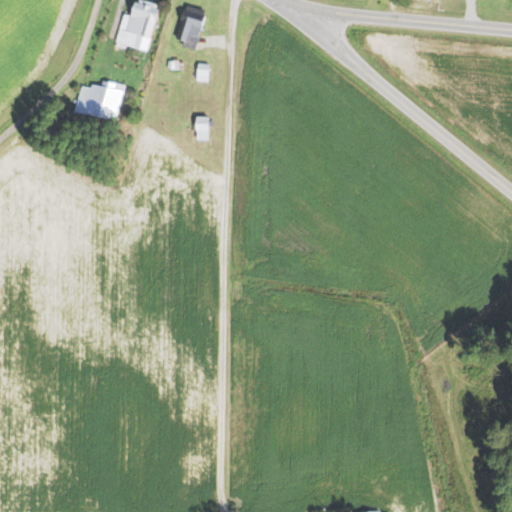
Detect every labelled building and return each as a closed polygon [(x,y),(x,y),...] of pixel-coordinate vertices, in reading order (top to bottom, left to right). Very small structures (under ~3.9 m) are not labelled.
[(144,0),(156,3),(155,8),(158,9),(147,51),(125,45),(124,48),(114,45),(122,14),(128,15),(132,2),(135,3),(136,0),(144,0)] [(202,12),(183,6),(174,38),(185,42),(187,35),(196,37),(202,12)] [(183,61),(183,70),(166,69),(167,60),(183,61)] [(208,64),(207,81),(196,80),(197,63),(208,64)] [(123,85),(117,109),(114,121),(74,111),(80,84),(88,86),(89,82),(100,85),(101,80),(123,85)] [(207,116),(207,130),(194,130),(194,116),(207,116)]
